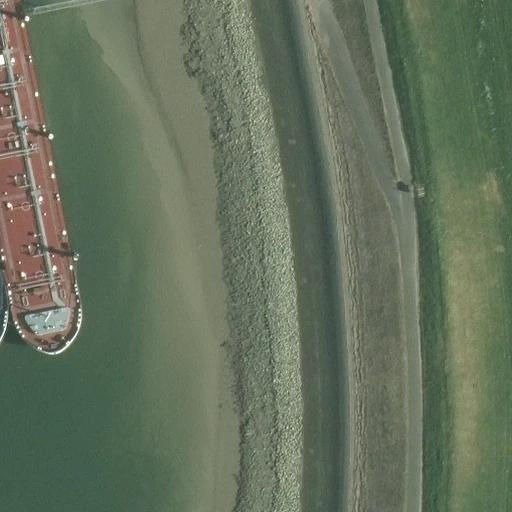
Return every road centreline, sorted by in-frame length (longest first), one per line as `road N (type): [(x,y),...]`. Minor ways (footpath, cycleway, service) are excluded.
road 1 (unclassified): [(411,511),(407,218)]
road 2 (unclassified): [(407,218),(344,85),(317,0)]
road 3 (unclassified): [(368,0),(407,218)]
